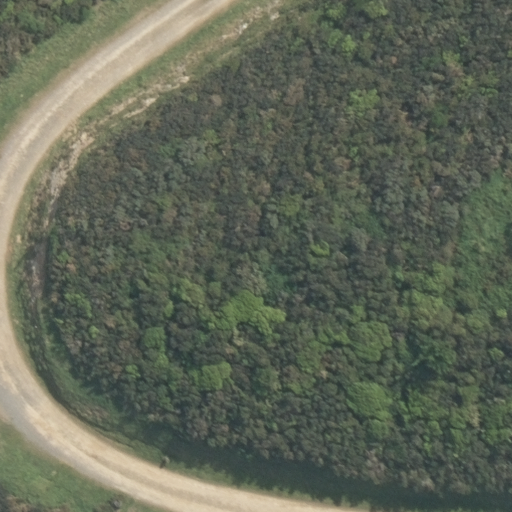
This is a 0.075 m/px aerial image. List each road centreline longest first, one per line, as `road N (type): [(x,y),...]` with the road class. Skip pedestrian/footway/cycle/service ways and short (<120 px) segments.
road 1 (track): [(0,187),(61,102),(210,0)]
road 2 (track): [(187,511),(51,471),(0,423)]
